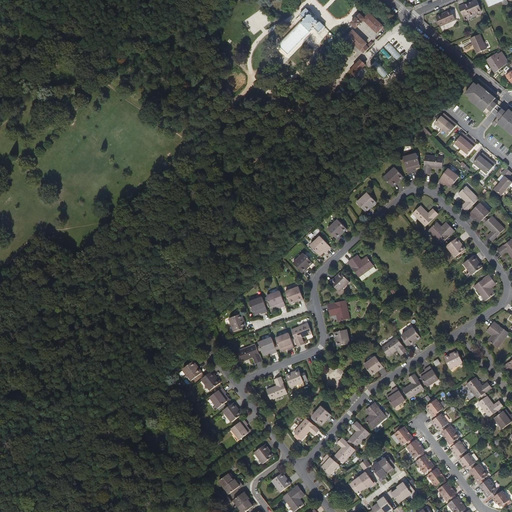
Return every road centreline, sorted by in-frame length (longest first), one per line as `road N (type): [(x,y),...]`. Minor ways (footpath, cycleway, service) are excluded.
road 1 (residential): [(468,326),(505,301),(510,284),(470,229),(421,184),(315,277),(315,305)]
road 2 (residential): [(298,469),(368,392),(458,333)]
road 3 (residential): [(315,305),(319,349),(235,384)]
road 4 (residential): [(409,17),(508,99)]
road 5 (residential): [(495,511),(481,507),(416,422)]
